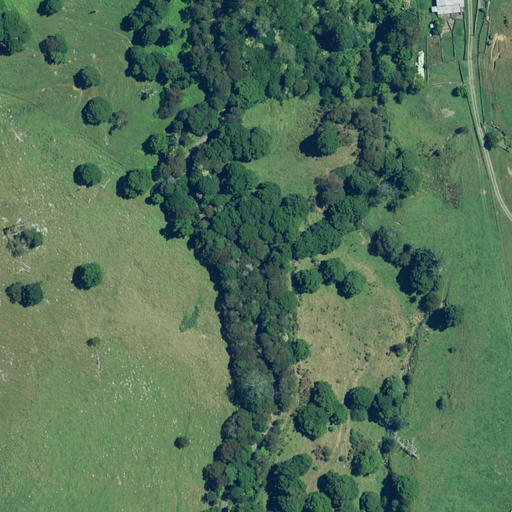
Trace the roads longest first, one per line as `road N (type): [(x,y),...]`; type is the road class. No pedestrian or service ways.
road 1 (unclassified): [(214,511),(252,359),(242,255),(193,214),(183,193),(206,62),(198,0)]
road 2 (track): [(511,230),(474,162),(457,0)]
